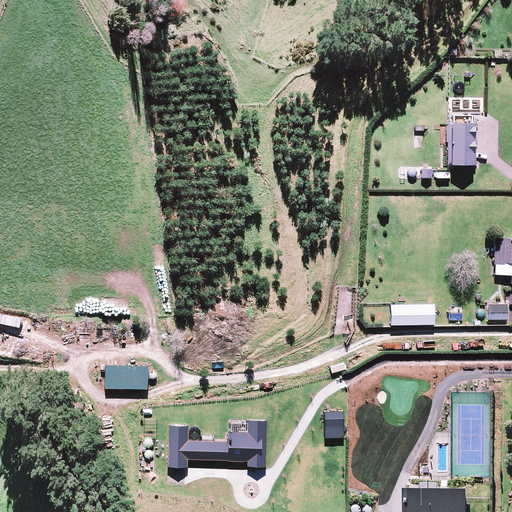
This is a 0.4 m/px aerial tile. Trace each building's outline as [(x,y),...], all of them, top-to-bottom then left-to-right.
[(454,124),(451,124),(451,146),(450,165),(475,165),(475,124),(454,124)] [(432,170),(400,168),(400,178),(431,179),(432,170)] [(511,236),(496,236),(495,263),(506,263),(506,261),(511,261),(511,236)] [(392,303),(392,324),(436,323),(436,302),(392,303)] [(489,303),(489,319),(509,319),(509,303),(489,303)] [(108,362),(107,386),(149,388),(150,364),(108,362)] [(287,394),(248,395),(248,411),(288,410),(287,394)] [(345,409),(326,409),(326,424),(345,424),(345,409)] [(288,411),(279,411),(279,422),(287,423),(288,411)] [(468,511),(469,494),(407,493),(406,511),(468,511)] [(361,509),(360,508),(360,507),(360,506),(359,505),(358,504),(357,503),(356,503),(355,503),(354,503),(353,503),(352,504),(351,504),(350,505),(349,506),(349,507),(349,508),(349,509),(349,510),(349,511),(350,511),(349,511),(359,511),(360,511),(360,510),(361,509)]
